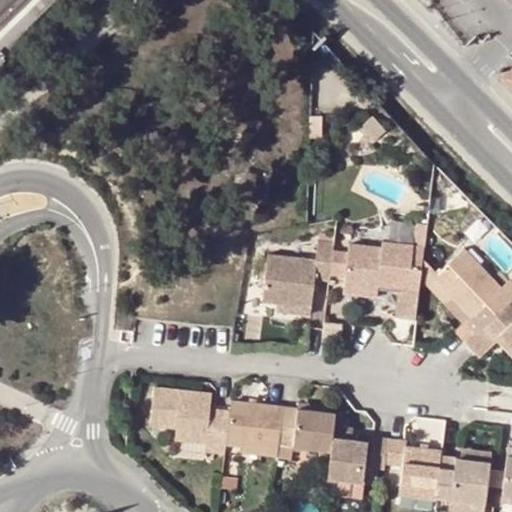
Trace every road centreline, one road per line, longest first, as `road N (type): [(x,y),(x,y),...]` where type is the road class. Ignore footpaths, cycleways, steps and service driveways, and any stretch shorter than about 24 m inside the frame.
road 1 (residential): [(104,354),(511,406)]
road 2 (secondary): [(350,29),(511,192)]
road 3 (residential): [(104,354),(46,482)]
road 4 (unclassified): [(111,484),(96,433),(104,354)]
road 5 (secondary): [(464,80),(371,0)]
